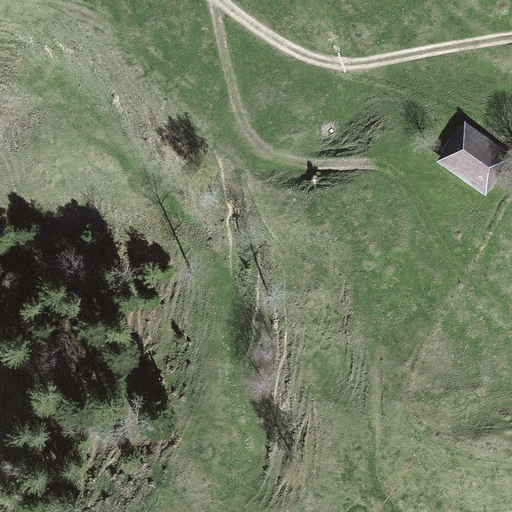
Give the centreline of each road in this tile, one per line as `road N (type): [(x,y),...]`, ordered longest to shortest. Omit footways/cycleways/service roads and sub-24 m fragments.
road 1 (track): [(75,0),(88,3),(245,166),(299,177),(332,172),(367,227),(379,292),(367,412),(380,492),(411,511)]
road 2 (track): [(511,36),(332,63),(289,49),(220,0)]
